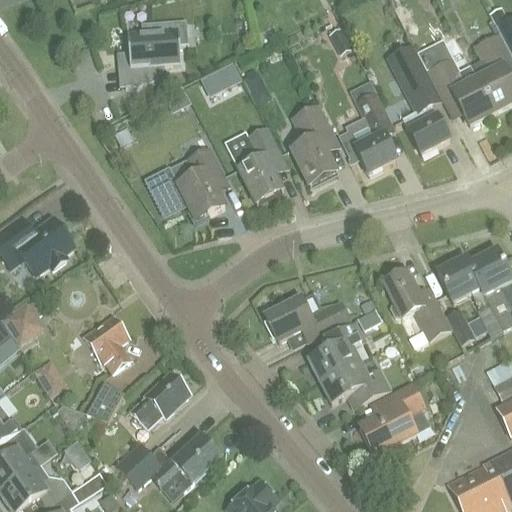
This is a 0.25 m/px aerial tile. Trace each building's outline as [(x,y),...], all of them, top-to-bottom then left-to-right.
[(511,23),(508,25),(496,31),(511,62),(511,23)] [(168,34),(168,28),(147,30),(147,36),(128,37),(130,58),(123,58),(126,92),(140,91),(166,78),(166,70),(182,69),(180,33),(168,34)] [(340,60),(353,53),(343,32),(329,39),(340,60)] [(477,84),(494,117),(511,108),(511,90),(503,72),(511,66),(511,64),(499,40),(475,52),(481,65),(470,71),(477,84)] [(435,91),(427,77),(413,50),(397,58),(419,99),(435,91)] [(452,64),(427,77),(435,91),(436,91),(443,103),(452,98),(469,131),(494,117),(477,84),(470,71),(459,77),(452,64)] [(233,67),(203,82),(211,99),(241,84),(233,67)] [(263,90),(256,77),(242,84),(249,97),(263,90)] [(367,127),(338,141),(350,163),(348,164),(351,170),(361,165),(369,180),(397,165),(382,136),(392,130),(376,99),(377,98),(371,86),(349,97),(356,109),(357,108),(367,127)] [(165,101),(173,118),(191,109),(183,92),(165,101)] [(428,111),(423,101),(411,108),(417,117),(403,125),(409,135),(422,160),(450,145),(431,110),(428,111)] [(311,192),(338,179),(321,147),(334,141),(319,112),(293,125),(306,149),(292,156),(311,192)] [(284,197),(266,162),(278,156),(267,133),(247,143),(250,148),(230,159),(238,174),(239,175),(257,210),(284,197)] [(225,212),(212,186),(222,180),(209,155),(188,166),(196,182),(179,191),(176,192),(169,178),(148,188),(165,220),(188,208),(197,226),(225,212)] [(75,254),(54,225),(27,245),(15,229),(0,239),(0,257),(12,274),(25,265),(38,282),(51,272),(54,276),(68,265),(65,262),(75,254)] [(496,256),(469,270),(490,311),(492,316),(493,316),(503,336),(511,331),(511,315),(511,316),(502,298),(511,293),(511,286),(504,271),(501,264),(496,256)] [(511,260),(511,259),(501,264),(504,271),(511,267),(511,260)] [(490,311),(469,270),(465,263),(438,277),(453,308),(471,299),(480,316),(490,311)] [(429,293),(419,299),(407,276),(384,288),(393,306),(391,313),(395,320),(402,322),(402,323),(414,317),(429,345),(450,334),(436,306),(429,293)] [(300,304),(289,309),(288,310),(286,306),(264,317),(266,321),(265,321),(279,348),(301,337),(307,348),(350,326),(341,308),(309,323),(300,304)] [(371,305),(360,310),(365,319),(375,314),(371,305)] [(20,348),(35,338),(28,327),(43,317),(35,306),(5,326),(20,348)] [(462,349),(474,343),(459,315),(447,321),(462,349)] [(374,316),(357,325),(364,338),(381,329),(374,316)] [(131,365),(120,350),(128,344),(114,323),(86,342),(102,366),(105,364),(114,377),(131,365)] [(319,347),(324,357),(309,365),(320,387),(359,367),(353,354),(365,348),(356,329),(328,343),(319,347)] [(0,368),(19,353),(11,341),(1,350),(0,350),(0,368)] [(366,381),(359,367),(320,387),(331,409),(355,397),(362,410),(390,395),(379,375),(366,381)] [(166,423),(191,399),(171,378),(146,402),(147,403),(131,417),(141,428),(157,413),(166,423)] [(503,408),(511,403),(511,379),(494,390),(503,408)] [(108,426),(124,399),(105,388),(88,419),(108,426)] [(375,460),(416,439),(407,422),(425,413),(413,390),(386,404),(392,416),(361,432),(375,460)] [(511,442),(511,441),(511,405),(497,414),(511,442)] [(0,451),(21,436),(0,410),(0,451)] [(0,498),(40,470),(31,457),(38,452),(24,432),(21,436),(0,451),(0,452),(7,462),(0,466),(0,498)] [(221,463),(201,442),(189,453),(185,449),(170,463),(160,451),(151,459),(127,481),(138,493),(162,472),(184,496),(221,463)] [(41,455),(49,470),(67,461),(59,446),(41,455)] [(127,481),(151,459),(140,448),(117,469),(127,481)] [(508,511),(511,510),(511,454),(493,465),(494,466),(450,488),(462,511),(508,511)] [(41,511),(48,511),(72,497),(69,492),(63,484),(49,482),(40,470),(0,498),(9,511),(26,511),(37,505),(41,511)] [(73,511),(79,509),(107,491),(100,479),(85,488),(72,497),(48,511),(73,511)] [(277,507),(260,487),(254,492),(230,511),(270,511),(271,511),(277,507)]
